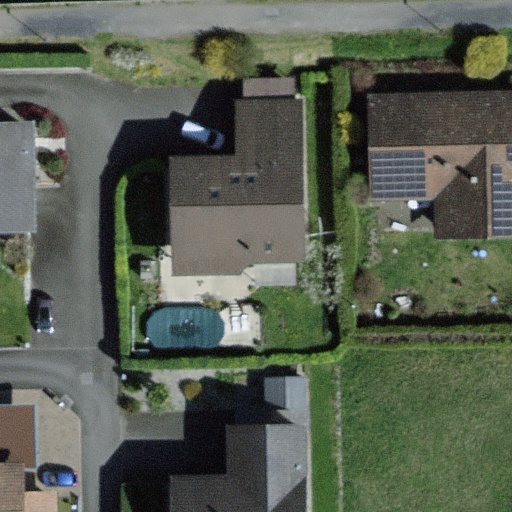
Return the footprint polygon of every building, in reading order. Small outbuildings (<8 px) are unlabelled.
[(244,98),(235,99),(236,155),(169,157),(170,165),(171,255),(172,276),(242,275),(254,265),(254,285),(263,285),(296,284),(296,263),(307,263),(304,98),(297,98),(296,78),(244,79),(244,98)] [(511,89),(368,92),(370,201),(435,199),(436,232),(436,240),(511,238),(511,89)] [(46,126),(0,126),(0,262),(1,262),(0,235),(48,234),(46,126)] [(40,408),(0,407),(0,511),(62,511),(63,496),(39,495),(40,408)] [(316,511),(313,426),(231,429),(233,475),(172,477),(172,484),(173,511),(316,511)]
